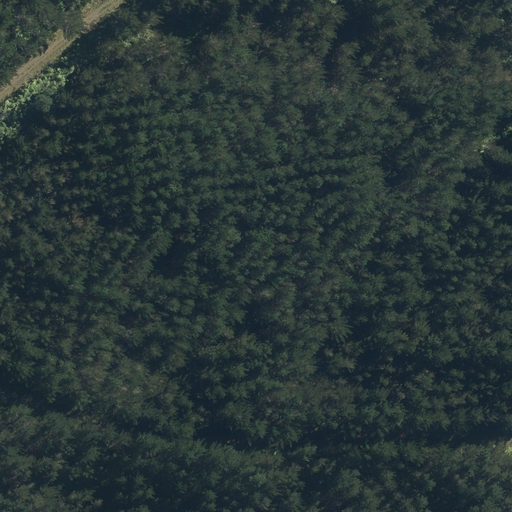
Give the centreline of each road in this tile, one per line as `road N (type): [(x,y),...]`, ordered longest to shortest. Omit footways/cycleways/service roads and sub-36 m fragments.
road 1 (track): [(0,395),(113,437),(210,446),(329,434),(511,437)]
road 2 (track): [(0,99),(134,0)]
